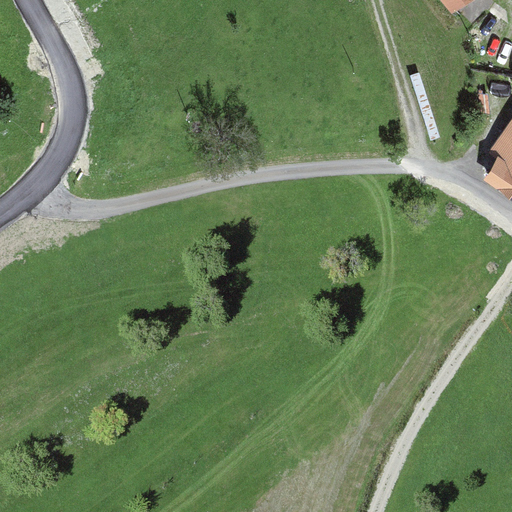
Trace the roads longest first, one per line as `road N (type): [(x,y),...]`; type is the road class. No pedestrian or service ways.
road 1 (residential): [(38,197),(94,211),(267,173),(426,168),(468,174),(511,207)]
road 2 (track): [(511,292),(419,422),(379,511)]
road 3 (unclassified): [(38,197),(69,151),(73,99),(25,0)]
road 4 (track): [(426,168),(379,0)]
